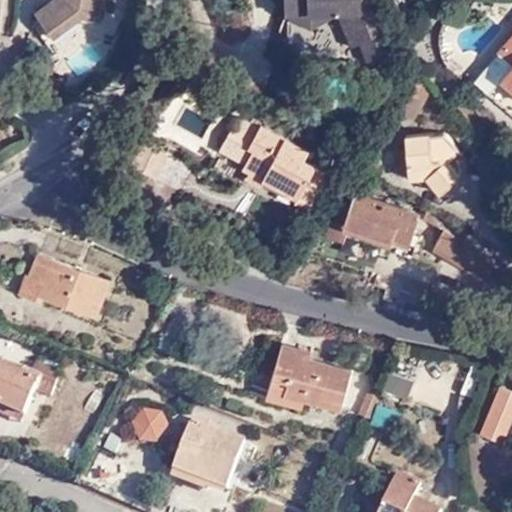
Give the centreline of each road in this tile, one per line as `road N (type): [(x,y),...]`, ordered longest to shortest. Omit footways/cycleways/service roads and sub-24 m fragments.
road 1 (residential): [(0,184),(151,261),(306,306),(511,347)]
road 2 (unclassified): [(0,181),(99,100),(137,40),(145,0)]
